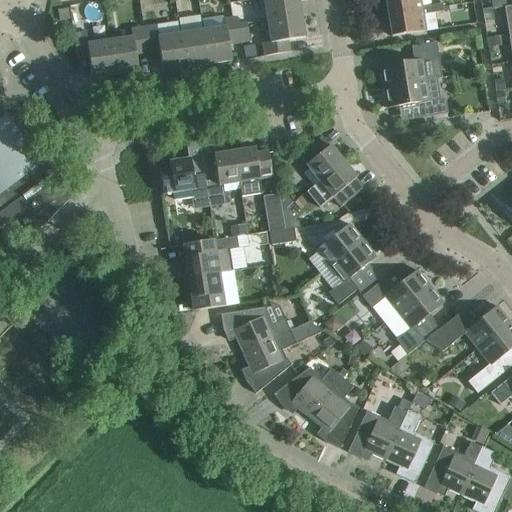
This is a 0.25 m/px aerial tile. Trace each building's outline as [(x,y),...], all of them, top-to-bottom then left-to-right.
[(306,0),(305,0),(262,0),(266,20),(301,15),(298,1),(306,0)] [(385,0),(388,16),(421,11),(420,6),(419,0),(385,0)] [(504,0),(490,0),(492,9),(493,9),(504,7),(506,7),(504,0)] [(441,3),(431,4),(432,13),(442,11),(441,3)] [(421,11),(388,16),(391,37),(425,31),(422,15),(432,13),(431,4),(420,6),(421,11)] [(69,19),(67,8),(57,10),(59,21),(69,19)] [(492,9),(482,10),(483,20),(494,18),(493,9),(492,9)] [(146,27),(143,28),(147,53),(159,51),(162,72),(185,68),(180,34),(157,37),(153,12),(144,13),(146,27)] [(304,38),(301,15),(266,20),(269,41),(262,42),(264,56),(289,52),(287,40),(304,38)] [(225,27),(203,30),(209,72),(218,71),(217,63),(231,61),(228,44),(240,42),(237,24),(236,17),(223,19),(225,27)] [(246,23),(237,24),(240,42),(248,41),(246,23)] [(132,37),(110,41),(115,75),(138,71),(135,54),(147,53),(143,28),(142,27),(131,28),(132,37)] [(203,30),(180,34),(185,68),(199,66),(200,73),(209,72),(203,30)] [(92,78),(115,75),(110,41),(88,44),(86,32),(73,34),(77,59),(88,57),(92,78)] [(500,36),(487,38),(488,47),(501,45),(500,36)] [(380,67),(383,88),(426,81),(422,62),(438,59),(436,42),(411,46),(413,61),(380,67)] [(503,79),(494,81),(496,92),(504,90),(503,79)] [(429,101),(426,81),(383,88),(387,108),(420,103),(422,118),(447,114),(445,98),(429,101)] [(504,92),(495,93),(497,104),(505,103),(504,92)] [(0,193),(41,163),(5,115),(0,119),(0,193)] [(304,173),(314,186),(343,162),(329,146),(325,149),(317,140),(298,155),(309,169),(304,173)] [(234,152),(240,189),(241,197),(261,194),(259,179),(272,177),(268,152),(256,154),(255,149),(234,152)] [(214,161),(202,163),(206,187),(223,185),(224,192),(240,189),(234,152),(213,155),(214,161)] [(206,187),(202,163),(191,164),(190,159),(169,163),(169,164),(158,166),(162,195),(173,193),(174,199),(191,197),(190,190),(206,187)] [(360,191),(352,182),(356,178),(343,162),(314,186),(307,191),(320,207),(332,197),(340,207),(344,204),(360,191)] [(41,163),(0,193),(0,196),(4,201),(1,203),(5,208),(0,212),(0,217),(18,228),(24,224),(28,229),(34,225),(35,226),(36,228),(37,228),(39,228),(40,228),(41,227),(68,200),(70,198),(70,196),(69,194),(68,193),(66,192),(64,192),(62,193),(51,177),(52,176),(46,167),(44,168),(41,163)] [(285,196),(280,201),(281,212),(285,209),(291,204),(285,196)] [(285,209),(281,212),(284,229),(293,228),(298,227),(298,224),(285,209)] [(316,250),(329,267),(362,241),(349,224),(334,237),(316,250)] [(244,225),(229,227),(231,237),(236,237),(245,235),(244,225)] [(284,229),(270,231),(272,245),(295,242),(293,228),(284,229)] [(266,233),(247,236),(250,252),(269,249),(266,233)] [(188,244),(183,245),(183,246),(188,246),(190,257),(185,257),(188,278),(225,272),(225,273),(231,272),(228,250),(238,249),(237,246),(236,237),(231,237),(213,241),(208,241),(203,242),(188,244)] [(375,257),(362,241),(329,267),(342,282),(328,293),(338,305),(342,302),(357,289),(349,278),(375,257)] [(385,298),(397,313),(430,287),(417,270),(390,291),(381,281),(366,293),(362,296),(371,308),(385,298)] [(225,273),(225,272),(188,278),(192,299),(197,298),(199,310),(219,307),(238,305),(233,272),(231,272),(225,273)] [(287,284),(275,286),(277,297),(288,296),(287,284)] [(430,287),(397,313),(409,328),(395,339),(407,355),(430,336),(419,322),(443,303),(430,287)] [(430,336),(425,340),(442,352),(445,349),(465,333),(477,349),(510,323),(497,306),(470,327),(461,317),(459,313),(438,330),(430,336)] [(240,312),(220,315),(223,330),(225,330),(230,341),(235,339),(241,353),(290,330),(284,319),(271,325),(264,308),(240,312)] [(0,337),(12,325),(0,313),(0,337)] [(334,316),(324,324),(332,334),(342,326),(334,316)] [(290,331),(290,330),(241,353),(248,367),(242,369),(247,381),(246,382),(255,394),(290,366),(283,358),(280,350),(323,331),(308,323),(290,331)] [(511,347),(511,325),(510,323),(477,349),(489,364),(468,382),(477,394),(489,384),(505,371),(496,360),(511,347)] [(330,336),(322,341),(326,348),(334,343),(330,336)] [(363,341),(354,348),(367,357),(373,349),(363,341)] [(297,409),(309,419),(342,378),(338,375),(331,369),(320,382),(313,377),(315,375),(309,368),(289,383),(273,395),(282,407),(283,406),(293,413),(297,409)] [(342,369),(338,375),(342,378),(346,372),(342,369)] [(511,395),(511,380),(510,377),(490,393),(500,405),(511,395)] [(353,387),(342,378),(309,419),(321,428),(317,433),(327,441),(326,442),(339,449),(358,407),(350,404),(349,406),(342,400),(353,387)] [(416,393),(411,403),(424,409),(429,399),(417,393),(416,393)] [(454,396),(449,403),(460,411),(465,403),(454,396)] [(402,399),(397,408),(405,412),(410,403),(402,399)] [(370,454),(385,461),(408,411),(407,411),(406,413),(405,412),(397,408),(394,407),(386,423),(379,420),(380,417),(367,411),(347,452),(361,459),(362,457),(368,460),(370,454)] [(408,411),(385,461),(399,467),(396,473),(402,476),(402,478),(415,484),(434,442),(421,436),(420,439),(412,435),(420,417),(408,411)] [(478,429),(473,440),(484,444),(489,434),(478,429)] [(447,490),(461,496),(483,448),(469,442),(463,456),(442,447),(424,488),(437,494),(438,492),(444,495),(447,490)] [(496,454),(483,448),(461,496),(475,503),(472,508),(479,511),(478,511),(494,511),(510,478),(490,468),(496,454)]
